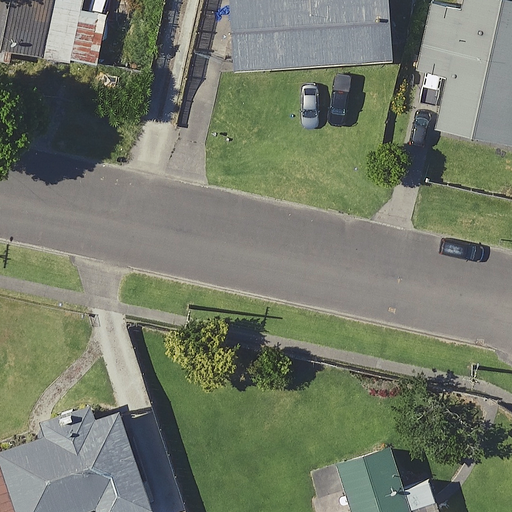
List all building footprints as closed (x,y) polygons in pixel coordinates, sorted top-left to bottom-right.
[(0,0),(0,44),(88,60),(97,8),(72,4),(72,0),(0,0)] [(376,56),(373,0),(220,0),(223,63),(376,56)] [(511,83),(511,1),(505,0),(456,0),(454,11),(432,6),(420,63),(440,66),(428,124),(511,140),(511,136),(511,89),(511,83)] [(0,440),(0,511),(51,511),(86,501),(89,511),(115,511),(138,505),(107,401),(31,423),(33,430),(0,440)] [(392,483),(379,442),(330,458),(346,506),(326,511),(429,511),(417,475),(392,483)]
